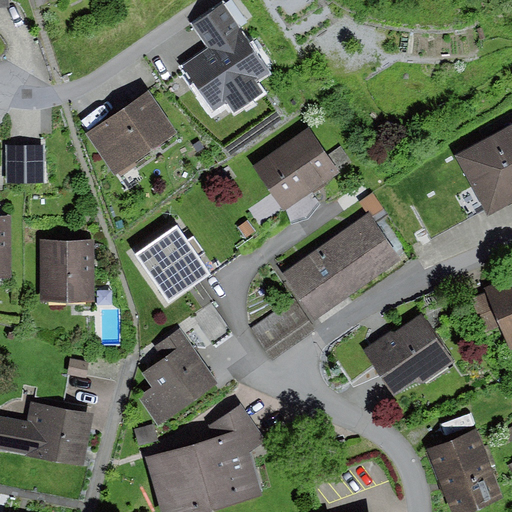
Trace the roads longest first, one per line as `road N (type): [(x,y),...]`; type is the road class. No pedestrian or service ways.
road 1 (residential): [(421,511),(399,450),(308,390),(300,377),(304,354),(387,295),(511,243)]
road 2 (residential): [(0,93),(31,100),(62,94),(207,0)]
road 3 (residential): [(86,511),(132,366)]
